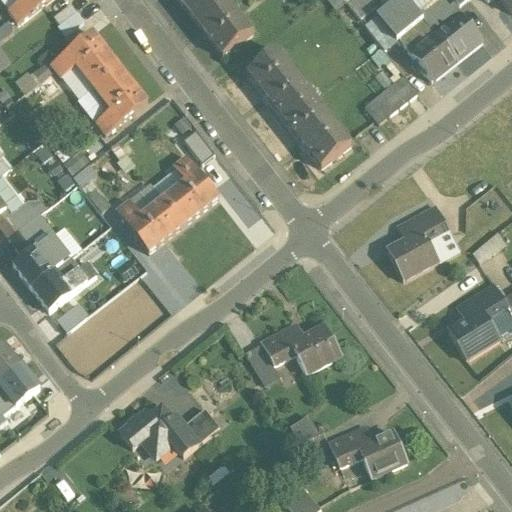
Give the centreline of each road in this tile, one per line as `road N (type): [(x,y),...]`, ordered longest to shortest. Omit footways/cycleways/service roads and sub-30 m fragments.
road 1 (residential): [(315,231),(134,0)]
road 2 (residential): [(315,231),(87,412)]
road 3 (residential): [(485,453),(315,231)]
road 4 (residential): [(511,70),(315,231)]
road 5 (residential): [(87,412),(2,304)]
road 6 (residential): [(371,511),(485,453)]
